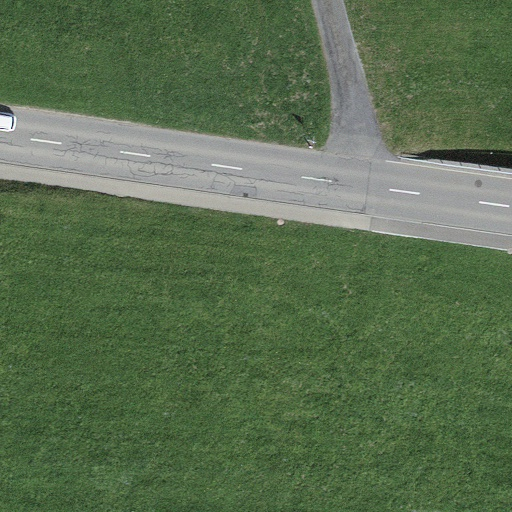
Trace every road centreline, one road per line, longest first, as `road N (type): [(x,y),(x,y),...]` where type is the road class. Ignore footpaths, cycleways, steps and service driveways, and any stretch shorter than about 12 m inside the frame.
road 1 (tertiary): [(0,138),(511,209)]
road 2 (track): [(356,187),(352,97),(326,0)]
